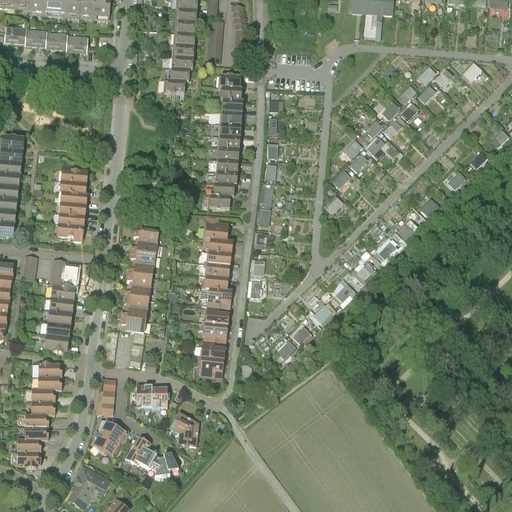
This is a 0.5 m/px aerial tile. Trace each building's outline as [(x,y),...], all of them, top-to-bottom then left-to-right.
[(3,0),(3,7),(26,8),(26,0),(3,0)] [(47,17),(47,0),(26,0),(26,8),(26,16),(47,17)] [(68,19),(68,0),(47,0),(47,17),(68,19)] [(88,21),(90,0),(68,0),(68,19),(88,21)] [(90,0),(88,21),(109,23),(110,9),(111,0),(90,0)] [(216,16),(217,0),(206,0),(206,15),(216,16)] [(352,0),(351,17),(392,21),(394,0),(352,0)] [(478,0),(477,7),(509,10),(510,0),(506,0),(478,0)] [(197,14),(198,2),(178,1),(177,12),(197,14)] [(235,32),(242,32),(238,8),(230,8),(235,32)] [(196,26),(197,14),(177,12),(176,24),(196,26)] [(195,38),(196,26),(176,24),(175,36),(195,38)] [(223,26),(209,24),(206,63),(220,65),(223,26)] [(24,48),(26,32),(6,29),(4,45),(11,46),(24,48)] [(45,51),(47,34),(26,32),(24,48),(33,49),(45,51)] [(235,32),(232,65),(239,66),(242,32),(235,32)] [(65,53),(67,37),(47,34),(45,51),(54,52),(65,53)] [(194,50),(195,38),(175,36),(174,48),(194,50)] [(89,39),(67,37),(65,53),(76,54),(87,56),(87,49),(89,39)] [(194,62),(194,50),(174,48),(173,60),(194,62)] [(193,74),(194,62),(173,60),(172,72),(190,73),(193,74)] [(475,88),(486,75),(474,64),(463,77),(475,88)] [(426,87),(438,75),(431,68),(419,80),(426,87)] [(436,82),(443,89),(455,77),(448,70),(436,82)] [(189,85),(190,73),(172,72),(169,72),(168,84),(185,85),(189,85)] [(219,91),(221,91),(240,92),(241,79),(219,78),(219,91)] [(184,97),(185,85),(168,84),(165,83),(164,96),(184,97)] [(400,97),(406,105),(419,95),(413,88),(400,97)] [(419,99),(426,106),(438,95),(431,88),(419,99)] [(222,102),(241,104),(242,92),(240,92),(221,91),(220,102),(222,102)] [(271,113),(280,113),(280,102),(271,101),(271,113)] [(222,102),(221,114),(241,115),(242,104),(241,104),(222,102)] [(408,124),(421,112),(413,103),(400,115),(408,124)] [(390,123),(402,112),(394,104),(383,115),(390,123)] [(221,114),(220,126),(240,127),(241,115),(221,114)] [(270,119),(270,136),(278,136),(279,119),(270,119)] [(392,140),(405,127),(398,120),(385,134),(392,140)] [(374,140),(385,129),(377,121),(365,132),(374,140)] [(220,126),(219,138),(240,139),(240,127),(220,126)] [(492,145),(499,151),(511,139),(504,132),(492,145)] [(375,157),(386,145),(377,137),(366,149),(375,157)] [(219,138),(218,150),(239,151),(240,139),(219,138)] [(2,140),(0,153),(21,155),(22,148),(22,142),(2,140)] [(352,160),(364,149),(357,141),(345,152),(352,160)] [(269,144),(269,159),(279,159),(280,144),(269,144)] [(218,150),(217,162),(238,163),(239,151),(218,150)] [(0,153),(0,156),(0,165),(20,167),(21,161),(21,155),(0,153)] [(359,174),(370,162),(363,155),(351,167),(359,174)] [(480,155),(470,164),(478,172),(488,162),(480,155)] [(217,162),(217,174),(237,175),(238,163),(217,162)] [(0,165),(0,177),(19,180),(19,173),(20,167),(0,165)] [(276,181),(278,166),(268,165),(267,180),(276,181)] [(346,171),(334,184),(342,190),(353,178),(346,171)] [(236,187),(237,175),(217,174),(216,185),(234,187),(236,187)] [(449,186),(456,194),(469,182),(461,174),(449,186)] [(61,175),(61,186),(87,188),(87,182),(88,177),(61,175)] [(456,178),(452,175),(446,182),(449,185),(456,178)] [(0,177),(0,190),(17,192),(18,185),(19,180),(0,177)] [(233,200),(234,187),(216,185),(213,185),(213,199),(230,200),(233,200)] [(61,186),(60,197),(86,199),(87,193),(87,188),(61,186)] [(264,205),(273,206),(275,190),(266,189),(264,205)] [(0,190),(0,203),(16,205),(17,198),(17,192),(0,190)] [(60,197),(59,208),(85,210),(86,204),(86,199),(60,197)] [(337,197),(326,207),(334,216),(346,205),(337,197)] [(229,212),(230,200),(213,199),(209,198),(208,211),(229,212)] [(430,220),(441,209),(432,200),(421,212),(430,220)] [(0,203),(0,215),(15,217),(16,211),(16,205),(0,203)] [(59,208),(58,219),(84,221),(85,215),(85,210),(59,208)] [(260,227),(270,228),(272,211),(261,210),(260,227)] [(399,233),(412,221),(420,229),(426,224),(413,210),(394,228),(399,233)] [(0,215),(0,228),(14,230),(15,223),(15,217),(0,215)] [(209,242),(226,244),(228,226),(217,224),(218,219),(205,217),(202,241),(209,242)] [(58,219),(57,230),(84,231),(84,225),(84,221),(58,219)] [(399,234),(407,243),(420,230),(412,222),(399,234)] [(0,228),(0,241),(13,242),(13,236),(14,230),(0,228)] [(57,230),(57,240),(83,242),(83,237),(84,231),(57,230)] [(157,247),(158,236),(132,232),(130,244),(157,247)] [(395,239),(379,255),(388,264),(404,248),(395,239)] [(209,242),(207,254),(231,257),(233,245),(226,244),(209,242)] [(130,244),(128,255),(155,259),(157,247),(130,244)] [(0,253),(0,265),(21,268),(22,257),(0,253)] [(207,254),(206,266),(230,269),(231,257),(207,254)] [(154,270),(155,259),(128,255),(127,266),(154,270)] [(366,283),(382,268),(370,256),(354,271),(366,283)] [(28,258),(25,283),(37,284),(40,260),(28,258)] [(56,262),(53,288),(66,289),(69,264),(56,262)] [(256,265),(255,276),(265,277),(266,266),(256,265)] [(127,266),(125,277),(152,281),(154,270),(127,266)] [(206,266),(204,278),(228,281),(230,269),(206,266)] [(0,267),(0,279),(11,281),(13,269),(0,267)] [(349,272),(331,293),(345,304),(363,283),(349,272)] [(150,292),(152,281),(125,277),(124,288),(150,292)] [(204,278),(203,290),(209,291),(227,293),(228,281),(204,278)] [(0,279),(0,291),(10,293),(11,281),(0,279)] [(253,284),(254,297),(257,297),(256,292),(262,292),(261,283),(253,284)] [(51,288),(50,301),(74,303),(75,290),(66,289),(53,288),(51,288)] [(124,288),(122,299),(149,303),(150,292),(124,288)] [(0,291),(0,304),(8,305),(10,293),(0,291)] [(227,293),(209,291),(206,310),(229,313),(231,294),(227,293)] [(147,314),(149,303),(122,299),(120,310),(147,314)] [(50,301),(48,314),(72,316),(74,303),(50,301)] [(0,304),(0,316),(7,317),(8,305),(0,304)] [(313,320),(324,329),(333,316),(322,308),(313,320)] [(120,310),(119,322),(145,325),(147,314),(120,310)] [(204,326),(227,329),(229,313),(206,310),(204,326)] [(48,314),(47,327),(71,329),(72,316),(48,314)] [(144,337),(145,325),(119,322),(117,333),(123,334),(131,335),(144,337)] [(202,344),(225,347),(227,329),(204,326),(202,344)] [(304,347),(312,333),(298,326),(290,339),(304,347)] [(47,327),(46,340),(70,342),(71,329),(47,327)] [(112,366),(117,333),(106,331),(101,365),(112,366)] [(139,369),(144,337),(131,335),(127,367),(139,369)] [(46,340),(44,352),(68,355),(70,342),(46,340)] [(199,360),(222,363),(225,347),(202,344),(199,360)] [(222,363),(199,360),(197,376),(220,379),(222,363)] [(37,368),(38,380),(59,380),(59,368),(37,368)] [(38,380),(38,394),(53,393),(60,393),(59,380),(38,380)] [(100,416),(112,417),(115,381),(103,380),(100,416)] [(135,387),(135,406),(152,407),(152,389),(152,387),(143,387),(135,387)] [(161,390),(152,389),(152,407),(152,410),(167,411),(167,390),(161,390)] [(31,394),(31,405),(53,405),(53,393),(38,394),(31,394)] [(31,405),(31,417),(47,417),(53,417),(53,405),(31,405)] [(177,412),(167,430),(174,436),(173,447),(195,450),(199,423),(193,420),(177,412)] [(25,417),(25,430),(47,430),(47,417),(31,417),(25,417)] [(91,447),(102,453),(116,428),(109,424),(105,422),(91,447)] [(126,433),(116,428),(102,453),(112,458),(120,444),(126,433)] [(25,430),(25,442),(38,442),(47,442),(47,430),(25,430)] [(134,471),(138,465),(146,452),(150,446),(137,437),(121,462),(134,471)] [(16,442),(16,454),(38,454),(38,442),(25,442),(16,442)] [(158,459),(146,452),(138,465),(150,471),(158,459)] [(16,454),(16,466),(38,466),(38,454),(16,454)] [(158,459),(150,471),(150,474),(152,478),(167,479),(177,472),(170,455),(162,457),(163,460),(158,459)] [(91,499),(98,503),(108,481),(80,468),(74,479),(69,489),(71,490),(64,499),(82,511),(91,499)] [(128,511),(114,500),(104,511),(128,511)]
